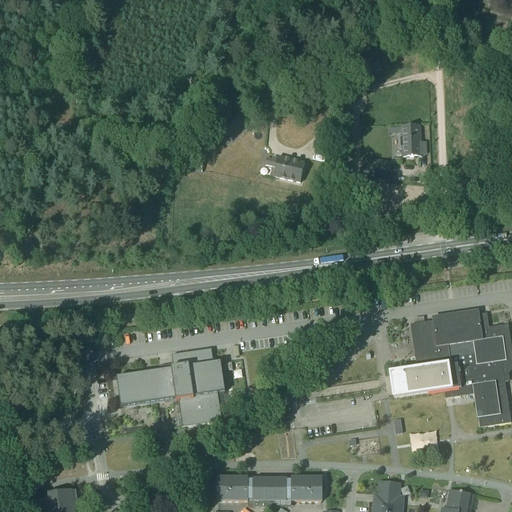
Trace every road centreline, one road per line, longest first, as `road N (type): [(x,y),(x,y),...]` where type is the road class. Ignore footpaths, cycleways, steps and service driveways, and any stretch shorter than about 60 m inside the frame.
road 1 (primary): [(511,235),(0,298)]
road 2 (track): [(443,260),(427,0)]
